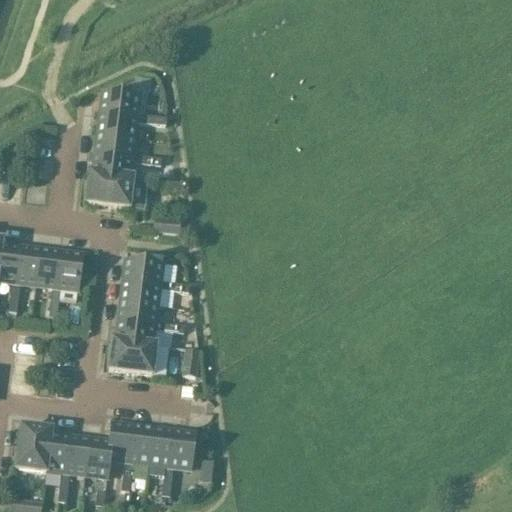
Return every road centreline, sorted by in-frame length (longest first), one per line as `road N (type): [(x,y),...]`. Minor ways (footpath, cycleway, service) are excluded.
road 1 (residential): [(86,0),(66,19),(47,90),(69,129),(58,225)]
road 2 (residential): [(58,225),(108,231),(86,396)]
road 3 (residential): [(218,412),(86,396)]
